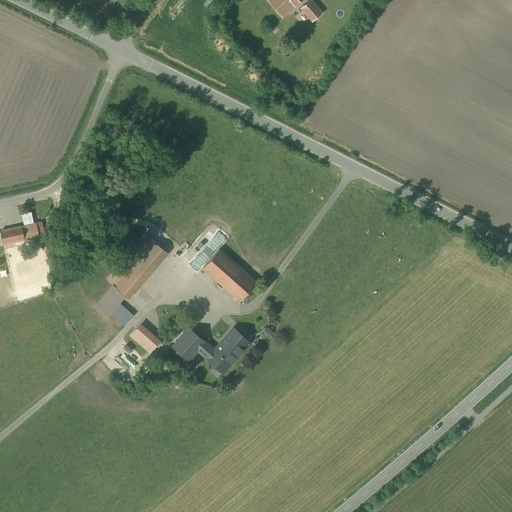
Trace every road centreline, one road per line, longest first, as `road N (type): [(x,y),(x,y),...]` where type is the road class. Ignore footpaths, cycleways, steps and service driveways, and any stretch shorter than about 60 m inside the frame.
road 1 (unclassified): [(118,50),(511,248)]
road 2 (tertiary): [(511,362),(343,511)]
